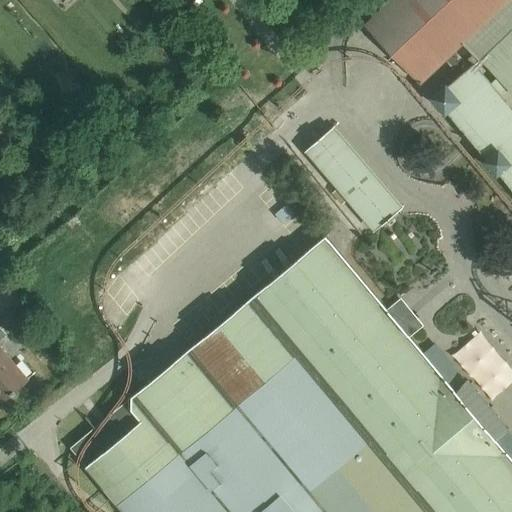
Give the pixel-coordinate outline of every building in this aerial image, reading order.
[(511,0),(397,0),(378,18),(431,74),(463,43),(478,60),(445,91),(469,121),(474,127),(479,133),(511,171),(511,111),(509,108),(507,106),(505,104),(473,66),(479,61),(511,98),(511,97),(511,0)] [(393,219),(401,212),(332,131),(305,154),(337,192),(333,196),(342,207),(347,202),(373,233),(375,235),(387,224),(393,219)] [(290,205),(269,217),(281,238),(302,225),(290,205)] [(326,238),(72,448),(124,511),(511,511),(511,444),(504,435),(506,434),(464,384),(463,385),(431,347),(423,354),(409,338),(403,331),(411,325),(400,311),(392,318),(386,310),(326,238)] [(0,402),(1,403),(11,394),(12,396),(16,392),(15,391),(27,381),(0,348),(0,339),(6,335),(0,327),(0,402)] [(491,367),(492,350),(476,348),(475,365),(490,366),(489,380),(506,381),(507,368),(491,367)]
